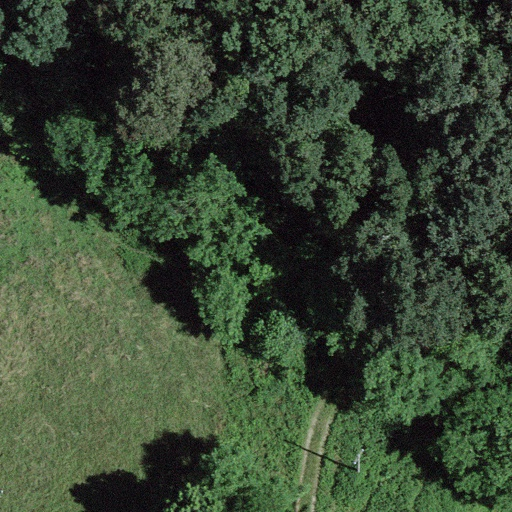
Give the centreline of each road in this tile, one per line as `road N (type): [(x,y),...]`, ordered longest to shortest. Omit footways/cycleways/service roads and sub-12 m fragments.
road 1 (track): [(0,117),(146,208),(511,393)]
road 2 (track): [(421,345),(353,367),(311,426),(298,511)]
